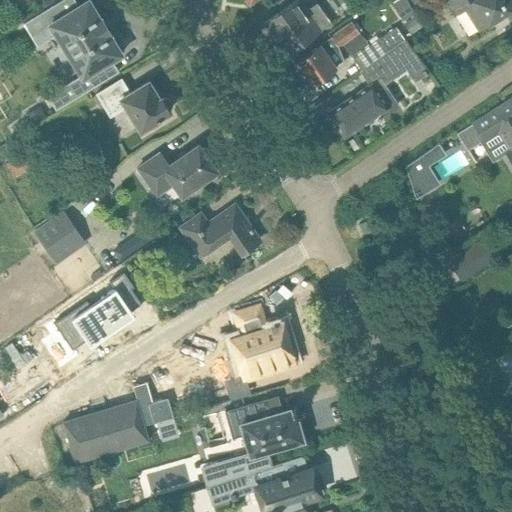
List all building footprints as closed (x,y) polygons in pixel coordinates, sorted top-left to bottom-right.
[(66,0),(54,8),(24,26),(33,40),(43,33),(51,28),(81,78),(74,83),(48,99),(55,110),(100,82),(93,71),(111,60),(121,54),(114,43),(115,42),(103,22),(102,22),(89,2),(79,8),(74,0),(66,0)] [(306,9),(299,0),(296,0),(265,22),(287,54),(331,23),(316,2),(306,9)] [(403,0),(392,8),(401,22),(413,13),(403,0)] [(511,8),(511,0),(447,0),(457,15),(465,10),(478,30),(511,8)] [(416,18),(403,27),(410,38),(423,29),(416,18)] [(351,24),(330,39),(331,40),(338,50),(359,35),(351,24)] [(352,57),(361,70),(405,39),(396,26),(380,37),(352,57)] [(415,54),(405,39),(361,70),(371,85),(415,54)] [(319,48),(293,67),(308,89),(335,70),(319,48)] [(160,119),(159,117),(169,111),(168,110),(171,107),(172,104),(171,101),(168,98),(165,98),(162,99),(161,97),(159,99),(148,81),(129,92),(121,78),(96,94),(109,116),(125,107),(140,131),(142,130),(143,132),(153,126),(151,124),(160,119)] [(397,107),(379,80),(328,115),(344,138),(381,113),(383,117),(397,107)] [(511,97),(456,133),(467,150),(498,130),(510,149),(506,152),(511,160),(511,97)] [(47,118),(40,106),(25,114),(32,127),(47,118)] [(160,152),(137,168),(156,195),(172,183),(181,196),(217,171),(198,144),(169,164),(160,152)] [(29,147),(3,163),(13,180),(39,164),(29,147)] [(421,155),(405,166),(415,199),(439,184),(427,166),(421,155)] [(180,226),(199,255),(211,247),(208,243),(226,231),(241,252),(259,240),(242,214),(238,217),(230,206),(207,222),(200,212),(180,226)] [(35,232),(57,262),(86,241),(64,210),(35,232)] [(143,229),(127,240),(134,251),(150,239),(143,229)] [(440,233),(430,239),(437,249),(433,251),(439,260),(452,251),(440,233)] [(435,263),(442,288),(495,259),(483,238),(449,257),(435,263)] [(140,302),(127,283),(130,282),(122,271),(101,286),(106,293),(82,309),(79,305),(46,328),(65,355),(80,344),(83,348),(113,326),(111,323),(140,302)] [(258,305),(234,313),(241,336),(231,339),(244,380),(294,364),(281,323),(275,325),(274,323),(271,324),(271,326),(260,330),(257,322),(263,320),(258,305)] [(223,334),(217,323),(195,337),(199,343),(223,334)] [(498,380),(489,365),(472,375),(486,401),(500,393),(495,382),(498,380)] [(146,381),(132,385),(144,424),(172,415),(166,397),(152,402),(146,381)] [(249,455),(302,440),(296,417),(291,418),(288,409),(272,414),(268,398),(224,411),(232,437),(243,434),(249,455)] [(148,440),(143,425),(136,400),(134,400),(134,401),(104,410),(103,406),(94,409),(95,413),(65,422),(64,421),(63,421),(75,462),(148,440)] [(283,461),(205,486),(211,504),(230,498),(230,499),(234,498),(233,494),(255,487),(263,511),(269,510),(269,511),(309,511),(305,499),(319,494),(314,478),(312,470),(311,468),(307,469),(306,469),(287,475),(283,461)]
